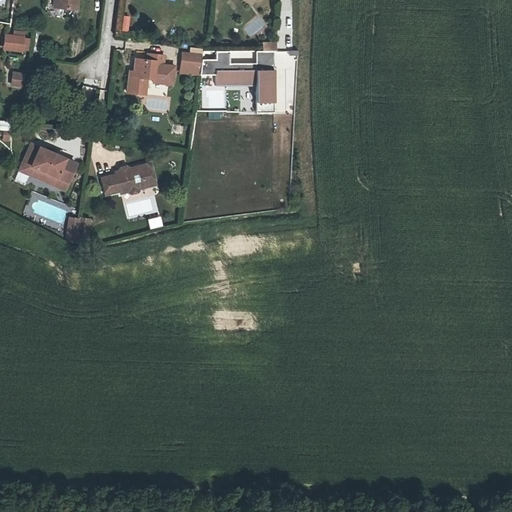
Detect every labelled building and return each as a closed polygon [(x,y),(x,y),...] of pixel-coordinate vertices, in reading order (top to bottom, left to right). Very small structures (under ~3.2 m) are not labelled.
[(282,29),(284,29),(285,21),(271,20),(271,29),(282,29)] [(197,41),(207,43),(209,28),(190,25),(188,39),(197,41)] [(222,36),(208,35),(207,43),(206,47),(206,50),(221,51),(221,60),(261,62),(260,86),(280,87),(281,42),(263,41),(237,36),(237,28),(223,28),(222,36)] [(162,36),(153,34),(142,32),(140,44),(139,48),(135,48),(132,64),(150,68),(153,52),(160,53),(161,47),(168,49),(171,31),(163,29),(162,36)] [(263,29),(263,41),(281,42),(282,29),(271,29),(263,29)] [(11,35),(9,47),(22,50),(25,37),(11,35)] [(168,49),(161,47),(160,53),(159,55),(166,56),(168,49)] [(201,74),(201,49),(181,49),(180,74),(201,74)] [(242,75),(232,75),(232,87),(242,87),(242,75)] [(17,84),(7,82),(5,93),(15,95),(17,84)] [(36,122),(31,119),(25,134),(35,138),(32,146),(56,156),(59,148),(70,152),(78,134),(41,118),(36,122)] [(22,142),(32,146),(35,138),(25,134),(22,142)] [(142,164),(150,162),(149,155),(157,153),(154,138),(137,142),(135,145),(130,141),(124,142),(122,145),(118,146),(119,148),(104,152),(107,169),(122,165),(123,168),(130,166),(134,168),(140,167),(142,164)] [(70,152),(59,148),(56,156),(66,161),(70,152)] [(158,160),(157,153),(149,155),(150,162),(158,160)] [(83,186),(73,185),(69,208),(79,210),(83,186)] [(93,188),(83,186),(79,210),(89,211),(93,188)]
